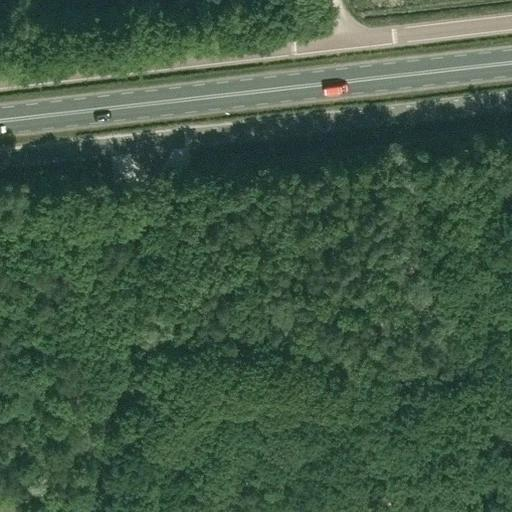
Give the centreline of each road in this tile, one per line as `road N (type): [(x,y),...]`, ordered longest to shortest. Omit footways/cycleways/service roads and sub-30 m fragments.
road 1 (primary): [(0,120),(511,62)]
road 2 (unclassified): [(0,82),(511,25)]
road 3 (unclassified): [(96,511),(128,349),(151,140)]
road 4 (unclassified): [(511,102),(151,140)]
road 5 (unclassified): [(0,158),(151,140)]
